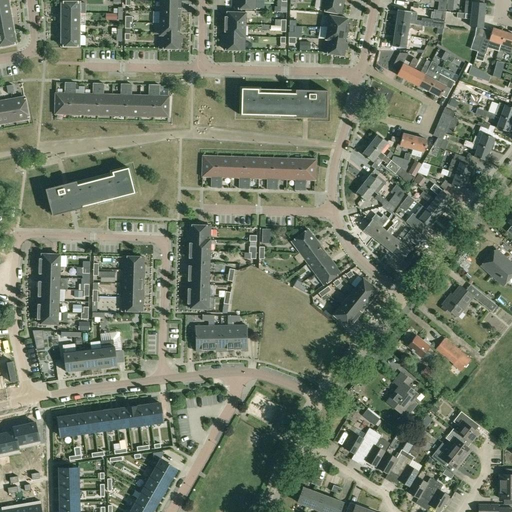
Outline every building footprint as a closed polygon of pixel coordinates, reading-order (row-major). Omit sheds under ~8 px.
[(0,0),(0,9),(9,7),(7,0),(0,0)] [(161,0),(160,12),(179,12),(179,8),(181,8),(181,1),(161,0)] [(235,0),(235,8),(245,8),(255,9),(255,0),(235,0)] [(322,0),(321,10),(341,14),(343,0),(341,0),(322,0)] [(484,16),(485,3),(478,3),(472,2),(471,14),(484,16)] [(63,3),(63,13),(78,13),(78,3),(63,3)] [(11,19),(9,7),(0,9),(0,20),(11,19)] [(396,21),(396,22),(415,25),(421,25),(421,21),(416,20),(417,13),(398,10),(397,16),(395,17),(395,20),(396,21)] [(442,26),(444,12),(435,10),(434,13),(433,13),(431,28),(442,29),(443,26),(442,26)] [(160,12),(160,23),(180,24),(180,16),(179,16),(179,12),(160,12)] [(470,27),(476,27),(482,28),(484,16),(471,14),(457,12),(456,18),(471,19),(470,27)] [(63,13),(63,24),(78,24),(78,13),(63,13)] [(245,13),(226,13),(226,17),(225,17),(225,24),(245,25),(245,13)] [(330,16),(328,27),(348,31),(349,24),(348,24),(349,19),(330,16)] [(0,32),(13,31),(11,19),(0,20),(0,32)] [(407,36),(408,29),(422,31),(422,26),(421,25),(415,25),(396,22),(395,34),(407,36)] [(160,23),(160,34),(179,35),(179,31),(180,31),(180,24),(160,23)] [(63,24),(63,34),(78,34),(78,24),(63,24)] [(226,32),(226,35),(244,36),(245,25),(225,24),(224,32),(226,32)] [(326,38),(345,42),(345,38),(346,38),(348,31),(328,27),(326,38)] [(505,32),(493,29),(490,40),(483,37),(479,52),(486,54),(487,48),(499,51),(499,50),(501,44),(505,32)] [(0,44),(15,42),(13,31),(0,32),(0,44)] [(511,34),(505,32),(501,44),(511,47),(511,34)] [(78,45),(78,42),(78,34),(63,34),(63,44),(78,45)] [(160,34),(159,48),(180,49),(180,43),(182,43),(182,35),(179,35),(160,34)] [(407,36),(395,34),(393,46),(405,48),(407,36)] [(224,49),(244,50),(244,36),(226,35),(222,35),(222,44),(224,44),(224,49)] [(479,52),(483,37),(475,35),(470,49),(479,52)] [(326,38),(324,52),(343,56),(344,50),(346,51),(348,42),(345,42),(326,38)] [(449,54),(445,51),(441,59),(445,61),(447,58),(449,54)] [(414,70),(415,68),(418,61),(413,58),(411,63),(405,60),(408,53),(399,53),(393,66),(400,70),(397,76),(408,81),(413,70),(414,70)] [(408,81),(418,86),(424,75),(425,75),(428,69),(431,63),(426,60),(420,73),(414,70),(413,70),(408,81)] [(437,66),(434,72),(428,69),(425,75),(424,75),(418,86),(429,92),(439,73),(442,68),(437,66)] [(485,73),(471,66),(468,74),(482,79),(485,73)] [(446,98),(454,81),(439,73),(429,92),(440,98),(441,95),(446,98)] [(56,94),(57,82),(56,82),(55,116),(56,116),(56,114),(70,114),(70,83),(65,83),(65,94),(56,94)] [(76,83),(70,83),(70,114),(84,115),(84,94),(75,94),(76,83)] [(93,95),(84,94),(84,115),(98,115),(98,84),(93,83),(93,95)] [(104,84),(98,84),(98,115),(112,115),(112,95),(103,95),(104,84)] [(121,95),(112,95),(112,115),(126,116),(126,84),(121,84),(121,95)] [(132,84),(126,84),(126,116),(140,116),(140,96),(131,96),(132,84)] [(149,96),(140,96),(140,116),(154,116),(154,85),(149,85),(149,96)] [(159,96),(160,85),(154,85),(154,116),(167,117),(167,119),(168,119),(169,85),(168,85),(168,97),(159,96)] [(258,89),(242,88),(241,107),(244,107),(244,114),(239,113),(239,114),(295,116),(295,117),(303,118),(303,113),(308,113),(308,116),(322,116),(322,111),(325,111),(326,92),(327,92),(327,90),(309,90),(315,91),(315,94),(258,92),(258,89)] [(24,99),(12,101),(15,120),(27,117),(24,99)] [(458,102),(451,99),(449,104),(456,107),(458,102)] [(12,101),(0,103),(0,106),(3,122),(15,120),(12,101)] [(511,107),(505,105),(501,116),(511,120),(511,107)] [(445,108),(442,114),(452,118),(454,112),(445,108)] [(478,108),(476,113),(486,117),(488,111),(478,108)] [(488,112),(486,116),(499,121),(497,128),(508,132),(511,121),(511,120),(501,116),(488,112)] [(442,114),(440,119),(450,123),(452,118),(442,114)] [(449,125),(456,128),(459,120),(452,118),(450,123),(449,125)] [(440,119),(438,124),(447,128),(449,125),(450,123),(440,119)] [(438,124),(435,130),(445,133),(447,128),(438,124)] [(490,125),(488,129),(480,126),(477,137),(481,138),(478,145),(490,150),(490,149),(492,149),(494,145),(492,144),(494,138),(491,137),(495,127),(490,125)] [(435,130),(433,135),(438,137),(443,139),(445,134),(435,130)] [(400,146),(412,149),(415,137),(403,134),(400,146)] [(370,144),(380,152),(388,142),(378,135),(370,144)] [(424,152),(427,140),(415,137),(412,149),(424,152)] [(443,139),(438,137),(433,145),(439,148),(443,139)] [(478,145),(465,140),(463,145),(477,150),(474,157),(486,161),(490,150),(478,145)] [(380,152),(370,144),(367,148),(365,146),(361,151),(363,153),(362,154),(372,162),(372,161),(376,157),(382,161),(382,160),(388,165),(386,167),(395,174),(396,173),(400,168),(398,166),(391,160),(385,156),(380,152)] [(452,159),(448,171),(468,178),(472,167),(468,166),(472,156),(467,154),(466,157),(455,153),(453,159),(452,159)] [(393,156),(391,160),(398,166),(400,158),(393,156)] [(211,188),(216,188),(217,157),(203,157),(202,176),(211,177),(211,188)] [(222,177),(231,177),(231,157),(217,157),(216,188),(222,188),(222,177)] [(239,189),(244,188),(245,158),(231,157),(231,177),(239,178),(239,189)] [(250,178),(259,178),(259,158),(245,158),(244,188),(250,189),(250,178)] [(267,190),(272,190),(273,158),(259,158),(259,178),(267,179),(267,190)] [(278,179),(287,179),(287,159),(273,158),(272,190),(278,190),(278,179)] [(295,191),(300,191),(301,159),(287,159),(287,179),(295,179),(295,191)] [(301,159),(300,191),(306,191),(306,180),(314,180),(315,160),(301,159)] [(374,163),(369,169),(373,172),(378,166),(374,163)] [(417,169),(412,166),(408,173),(413,176),(417,169)] [(428,170),(420,167),(417,172),(426,176),(428,170)] [(46,191),(47,191),(52,208),(54,207),(56,213),(70,210),(69,207),(74,206),(75,210),(83,208),(82,206),(137,192),(137,191),(132,193),(130,186),(133,186),(128,168),(112,172),(113,172),(113,175),(58,189),(58,186),(63,185),(63,184),(45,189),(46,191)] [(448,171),(442,169),(441,174),(448,176),(448,177),(454,179),(452,185),(464,190),(464,189),(467,190),(469,184),(466,183),(468,178),(448,171)] [(413,177),(407,173),(403,180),(408,183),(413,177)] [(364,184),(377,194),(386,182),(378,175),(376,178),(371,174),(364,184)] [(444,189),(449,183),(445,180),(440,186),(444,189)] [(366,201),(373,192),(376,195),(377,194),(364,184),(356,193),(366,201)] [(434,184),(430,188),(433,191),(438,195),(434,200),(444,208),(452,198),(437,187),(434,184)] [(392,190),(396,192),(394,194),(401,199),(404,194),(403,194),(404,191),(396,185),(392,190)] [(434,200),(423,191),(420,195),(431,204),(427,210),(437,218),(444,208),(434,200)] [(410,206),(404,201),(399,207),(400,207),(405,212),(410,206)] [(395,208),(392,205),(383,216),(388,219),(392,214),(395,208)] [(429,227),(437,218),(427,210),(422,206),(415,216),(418,218),(429,227)] [(412,213),(406,220),(413,225),(418,218),(415,216),(412,213)] [(364,230),(374,237),(381,228),(388,219),(383,216),(377,224),(372,220),(364,230)] [(391,227),(390,226),(386,232),(381,228),(374,237),(383,245),(391,235),(394,231),(402,222),(398,218),(391,227)] [(188,231),(188,239),(210,240),(210,226),(190,225),(190,231),(188,231)] [(409,232),(405,228),(400,234),(395,239),(391,235),(383,245),(393,253),(400,243),(409,232)] [(292,242),(300,252),(316,240),(308,230),(292,242)] [(400,243),(393,253),(402,261),(410,251),(405,246),(409,241),(417,246),(423,240),(410,230),(409,232),(400,243)] [(209,251),(210,240),(191,240),(191,243),(190,243),(189,250),(209,251)] [(300,252),(308,263),(324,251),(316,240),(300,252)] [(190,258),(190,262),(209,263),(209,251),(189,250),(189,258),(190,258)] [(511,263),(497,250),(482,266),(503,285),(511,275),(511,263)] [(332,262),(324,251),(308,263),(316,274),(332,262)] [(39,259),(39,266),(59,267),(60,255),(41,254),(41,259),(39,259)] [(124,257),(123,270),(143,271),(144,257),(124,257)] [(189,266),(189,273),(209,274),(209,263),(190,262),(190,266),(189,266)] [(324,285),(340,273),(332,262),(316,274),(324,285)] [(40,274),(40,277),(59,278),(59,267),(39,266),(39,273),(40,274)] [(123,270),(123,284),(143,284),(143,271),(123,270)] [(190,281),(189,285),(208,285),(209,274),(189,273),(188,281),(190,281)] [(39,281),(38,289),(59,289),(59,278),(40,277),(40,281),(39,281)] [(355,288),(371,300),(378,291),(363,279),(355,288)] [(294,286),(299,289),(302,283),(297,280),(294,286)] [(123,284),(122,297),(143,298),(143,284),(123,284)] [(188,289),(188,296),(208,297),(208,285),(189,285),(189,289),(188,289)] [(449,313),(451,312),(457,317),(473,297),(470,295),(468,293),(465,291),(464,290),(459,286),(453,294),(451,293),(442,305),(444,306),(442,308),(449,313)] [(348,297),(363,309),(365,306),(366,306),(371,300),(355,288),(348,297)] [(39,296),(39,300),(58,301),(59,289),(38,289),(38,296),(39,296)] [(497,306),(479,291),(474,298),(492,312),(497,306)] [(208,308),(208,297),(188,296),(188,304),(189,304),(189,308),(208,308)] [(122,310),(142,311),(143,298),(122,297),(122,310)] [(341,306),(357,318),(361,312),(363,309),(348,297),(341,306)] [(38,304),(38,312),(58,312),(58,301),(39,300),(39,304),(38,304)] [(341,306),(334,315),(348,327),(351,323),(352,324),(357,318),(341,306)] [(39,323),(58,324),(58,312),(38,312),(37,319),(39,319),(39,323)] [(234,326),(234,349),(241,349),(241,351),(247,350),(247,325),(234,326)] [(202,350),(209,350),(208,326),(195,326),(196,352),(202,351),(202,350)] [(221,326),(208,326),(209,350),(216,349),(216,351),(222,351),(221,326)] [(227,349),(234,349),(234,326),(221,326),(222,351),(227,351),(227,349)] [(425,338),(422,340),(416,336),(408,346),(414,351),(413,352),(420,359),(422,357),(429,363),(433,358),(426,351),(429,347),(431,343),(425,338)] [(102,348),(104,367),(117,366),(115,346),(114,346),(113,340),(101,341),(102,348)] [(461,371),(471,359),(463,352),(453,344),(443,356),(453,364),(453,365),(461,371)] [(76,351),(76,346),(63,347),(66,372),(79,370),(76,351)] [(89,349),(91,369),(104,367),(102,348),(89,349)] [(76,351),(79,370),(91,369),(89,349),(76,351)] [(429,381),(435,374),(426,367),(421,374),(429,381)] [(416,403),(412,399),(417,393),(406,385),(410,380),(401,372),(394,382),(400,386),(387,402),(401,413),(405,408),(410,411),(416,403)] [(160,403),(149,404),(151,424),(163,422),(160,403)] [(140,425),(151,424),(149,404),(137,406),(140,425)] [(129,427),(140,425),(137,406),(126,407),(129,427)] [(115,409),(117,428),(129,427),(126,407),(115,409)] [(117,428),(115,409),(103,411),(106,430),(117,428)] [(374,426),(380,419),(367,409),(362,416),(374,426)] [(103,411),(92,412),(95,432),(106,430),(103,411)] [(83,433),(95,432),(92,412),(81,414),(83,433)] [(461,428),(458,432),(464,437),(471,443),(479,434),(468,425),(472,420),(461,412),(453,422),(461,428)] [(81,414),(69,415),(72,435),(83,433),(81,414)] [(61,436),(72,435),(69,415),(58,417),(61,436)] [(427,417),(424,422),(429,426),(433,421),(427,417)] [(35,422),(24,425),(28,443),(39,440),(35,422)] [(24,425),(14,427),(14,431),(18,445),(28,443),(24,425)] [(359,453),(361,454),(372,436),(375,431),(369,428),(363,438),(354,433),(344,448),(354,454),(356,450),(358,451),(359,453)] [(450,449),(464,459),(471,450),(460,441),(464,437),(453,429),(446,438),(454,445),(450,449)] [(14,431),(4,433),(8,451),(18,449),(18,445),(14,431)] [(381,435),(375,431),(372,436),(361,454),(364,456),(366,455),(368,457),(365,461),(375,467),(385,451),(375,445),(381,435)] [(456,469),(464,459),(450,449),(442,443),(439,447),(431,457),(442,465),(446,460),(456,469)] [(393,473),(395,474),(408,453),(407,452),(409,448),(406,446),(404,447),(402,449),(401,449),(399,453),(396,458),(387,452),(377,468),(387,474),(390,470),(392,471),(393,473)] [(414,457),(408,453),(395,474),(397,476),(399,475),(401,477),(399,481),(409,487),(418,471),(409,465),(412,460),(414,457)] [(154,470),(171,480),(177,470),(160,460),(154,470)] [(114,466),(121,470),(123,466),(116,462),(114,466)] [(59,480),(79,479),(78,468),(59,469),(59,480)] [(165,489),(171,480),(154,470),(149,480),(165,489)] [(511,474),(499,474),(499,486),(511,486),(511,474)] [(426,499),(436,482),(430,478),(427,483),(417,478),(408,493),(418,499),(421,494),(423,495),(424,498),(426,499)] [(59,491),(79,491),(79,479),(59,480),(59,491)] [(149,480),(143,490),(160,499),(165,489),(149,480)] [(443,485),(436,482),(426,499),(428,500),(430,499),(433,501),(430,506),(440,511),(449,496),(440,490),(443,485)] [(511,486),(499,486),(499,498),(511,498),(511,486)] [(297,502),(307,506),(313,491),(303,487),(297,502)] [(143,490),(137,500),(154,509),(160,499),(143,490)] [(79,502),(79,491),(59,491),(60,503),(79,502)] [(307,506),(317,510),(323,495),(313,491),(307,506)] [(317,510),(323,511),(327,511),(333,499),(323,495),(317,510)] [(339,511),(343,502),(333,499),(327,511),(339,511)] [(135,511),(152,511),(154,509),(137,500),(131,510),(135,511)] [(60,503),(59,511),(79,511),(79,502),(60,503)] [(41,511),(40,503),(27,505),(28,511),(41,511)]
